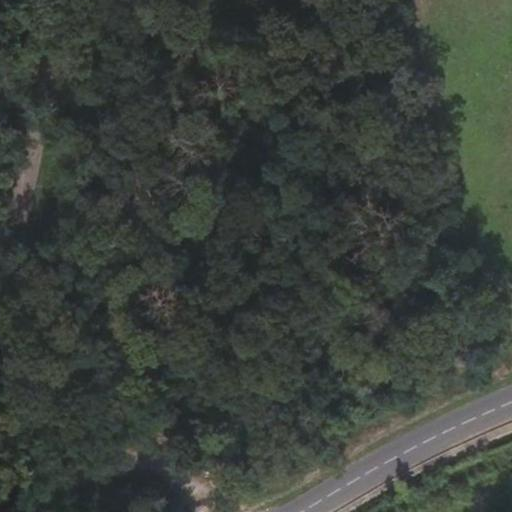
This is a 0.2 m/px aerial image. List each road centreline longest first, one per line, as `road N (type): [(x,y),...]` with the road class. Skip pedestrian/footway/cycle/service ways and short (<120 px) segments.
road 1 (track): [(0,300),(32,218),(66,0)]
road 2 (tertiary): [(306,511),(426,441),(511,404)]
road 3 (track): [(207,511),(186,487),(161,479),(43,511)]
